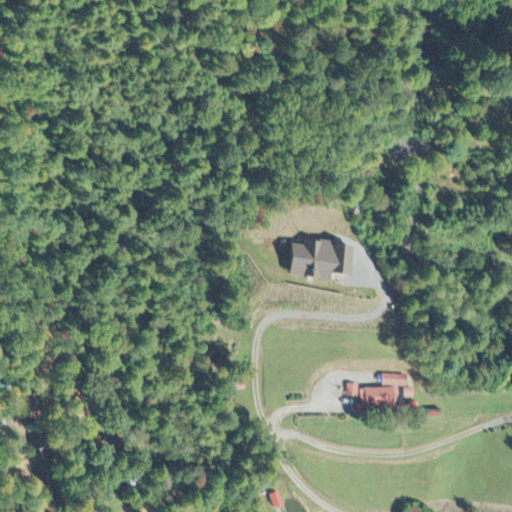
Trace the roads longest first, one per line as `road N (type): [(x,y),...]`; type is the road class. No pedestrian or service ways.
road 1 (residential): [(349,511),(313,497),(283,456),(282,440),(292,432),(351,452),(392,453),(511,415)]
road 2 (residential): [(511,266),(435,268),(410,251),(406,233),(426,154)]
